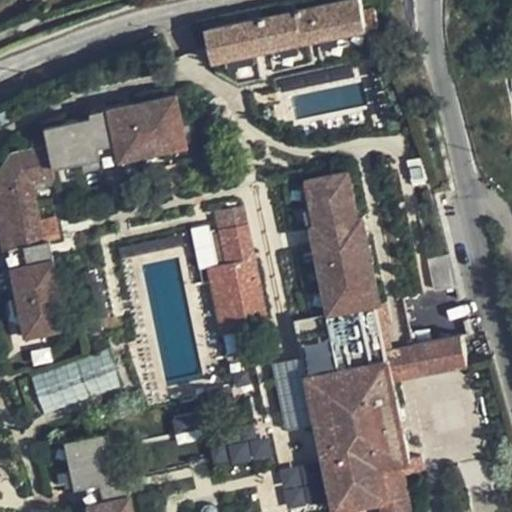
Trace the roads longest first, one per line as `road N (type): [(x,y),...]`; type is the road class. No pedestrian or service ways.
road 1 (residential): [(432,0),(511,373)]
road 2 (residential): [(0,63),(129,12),(192,0)]
